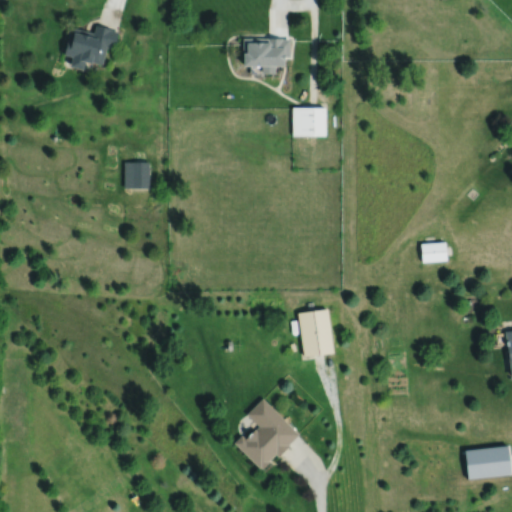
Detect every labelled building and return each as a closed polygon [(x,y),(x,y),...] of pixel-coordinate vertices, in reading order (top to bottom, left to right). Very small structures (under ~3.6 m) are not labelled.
[(68,24),(60,51),(69,53),(67,62),(80,66),(82,57),(88,58),(100,61),(105,44),(112,46),(116,29),(109,27),(110,26),(94,22),(92,30),(68,24)] [(241,35),(241,61),(261,61),(260,70),(273,70),(273,61),(282,61),(282,54),(288,54),(288,36),(281,36),(281,35),(241,35)] [(291,105),(291,133),(324,133),(324,105),(291,105)] [(122,160),(122,186),(147,186),(147,160),(122,160)] [(419,242),(420,260),(445,258),(443,240),(419,242)] [(296,311),(302,355),(332,351),(326,307),(296,311)] [(511,328),(503,329),(510,376),(511,375),(511,328)] [(261,397),(245,413),(257,425),(253,429),(253,428),(244,438),(240,434),(232,442),(258,467),(259,466),(261,468),(268,461),(267,460),(274,453),(277,456),(288,444),(287,444),(297,433),(261,397)] [(462,449),(466,478),(509,474),(506,444),(462,449)]
